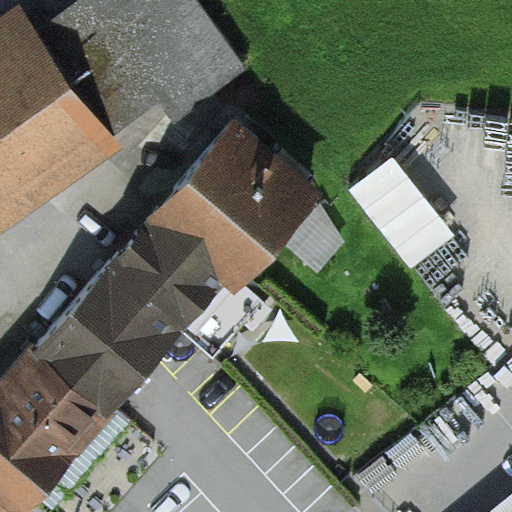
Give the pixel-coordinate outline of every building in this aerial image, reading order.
[(19,7),(0,20),(0,211),(166,91),(177,106),(241,60),(196,0),(82,0),(38,32),(19,7)] [(324,187),(241,109),(0,362),(0,497),(15,511),(16,511),(163,357),(157,352),(234,271),(240,276),(324,187)] [(418,115),(376,161),(451,229),(493,183),(418,115)] [(246,348),(289,392),(324,359),(281,315),(246,348)] [(511,511),(511,477),(468,511),(511,511)]
